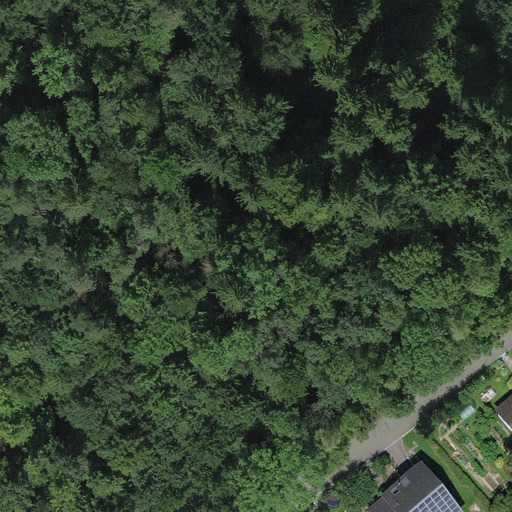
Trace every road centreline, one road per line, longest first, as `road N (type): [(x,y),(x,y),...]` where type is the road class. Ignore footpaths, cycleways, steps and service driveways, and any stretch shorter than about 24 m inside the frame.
road 1 (residential): [(274,511),(390,434),(511,330)]
road 2 (track): [(0,129),(24,107),(93,0)]
